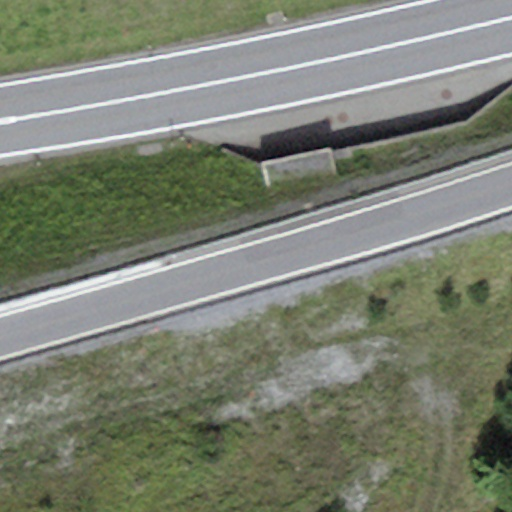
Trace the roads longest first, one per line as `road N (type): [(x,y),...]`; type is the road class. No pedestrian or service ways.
road 1 (track): [(424,511),(441,449),(438,415),(418,373),(389,349),(296,355),(0,455)]
road 2 (tertiary): [(0,331),(511,181)]
road 3 (primary): [(0,122),(511,18)]
